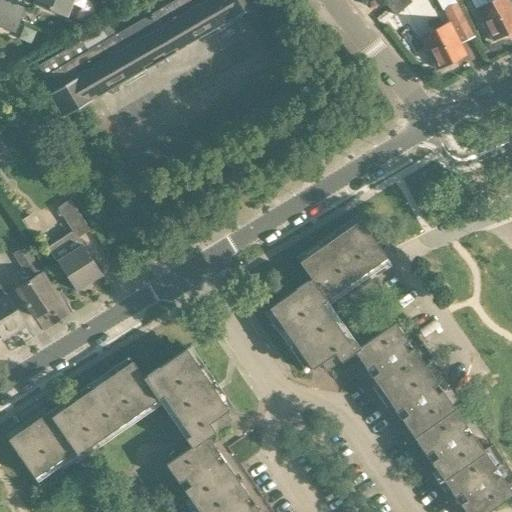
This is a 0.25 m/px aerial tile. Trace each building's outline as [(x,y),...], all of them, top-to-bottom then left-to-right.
[(0,0),(0,13),(20,22),(25,9),(0,0)] [(73,0),(35,0),(34,3),(67,17),(73,0)] [(43,78),(41,79),(50,94),(49,95),(63,118),(91,101),(91,100),(145,69),(145,70),(175,53),(174,52),(228,20),(228,22),(258,5),(255,0),(176,0),(86,53),(80,42),(37,68),(43,78)] [(389,9),(398,0),(381,0),(381,1),(389,9)] [(409,0),(398,0),(389,9),(395,16),(411,2),(409,0)] [(511,32),(511,0),(498,0),(478,10),(493,42),(511,32)] [(465,56),(459,45),(473,37),(456,4),(442,11),(449,25),(421,39),(437,70),(465,56)] [(20,22),(0,13),(0,27),(15,34),(20,22)] [(72,230),(46,247),(76,293),(101,276),(78,239),(89,232),(70,201),(58,209),(72,230)] [(355,353),(359,350),(354,343),(349,346),(322,306),(387,261),(380,251),(375,243),(360,221),(299,263),(311,280),(269,309),(311,370),(318,365),(322,363),(328,372),(355,353)] [(380,251),(387,246),(382,238),(375,243),(380,251)] [(24,248),(13,255),(30,282),(16,291),(34,319),(57,304),(47,289),(50,287),(24,248)] [(0,335),(2,339),(24,325),(0,288),(0,335)] [(359,350),(355,353),(383,393),(423,365),(396,324),(359,350)] [(183,440),(189,449),(190,450),(207,439),(230,423),(223,414),(225,413),(228,411),(185,350),(143,379),(132,363),(52,417),(49,413),(8,441),(34,480),(73,453),(76,458),(161,399),(188,437),(183,440)] [(423,365),(383,393),(413,437),(454,409),(423,365)] [(454,409),(413,437),(443,481),(484,452),(454,409)] [(195,509),(236,481),(224,463),(219,466),(213,457),(218,454),(207,439),(190,450),(189,449),(165,466),(184,493),(195,509)] [(511,493),(484,452),(443,481),(464,511),(490,511),(511,497),(511,493)] [(236,481),(195,509),(196,511),(257,511),(253,505),(249,509),(243,501),(248,498),(236,481)]
